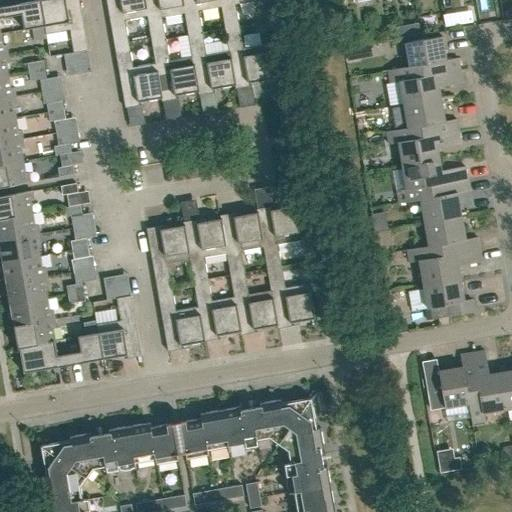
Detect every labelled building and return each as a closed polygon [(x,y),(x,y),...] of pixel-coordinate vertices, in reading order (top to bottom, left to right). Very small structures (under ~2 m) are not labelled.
[(38,0),(0,6),(0,33),(0,31),(0,17),(21,14),(24,30),(44,26),(45,26),(40,0),(38,0)] [(73,53),(88,50),(78,0),(40,0),(45,26),(44,26),(46,34),(69,30),(73,53)] [(147,16),(144,0),(106,0),(114,45),(128,42),(124,20),(147,16)] [(144,0),(147,16),(151,42),(166,39),(162,17),(184,13),(185,13),(182,0),(144,0)] [(188,35),(202,33),(199,11),(221,7),(222,7),(220,0),(182,0),(185,13),(184,13),(188,35)] [(220,0),(222,7),(221,7),(225,29),(239,26),(235,5),(259,0),(258,0),(220,0)] [(484,0),(468,0),(471,15),(487,12),(484,0)] [(234,85),(235,89),(252,86),(251,82),(273,78),(267,44),(243,48),(239,26),(225,29),(229,51),(235,85),(234,85)] [(32,29),(34,41),(46,39),(44,27),(32,29)] [(229,51),(206,55),(202,33),(188,35),(192,57),(199,91),(198,92),(198,95),(215,92),(214,89),(234,85),(235,85),(229,51)] [(460,70),(458,58),(446,60),(442,37),(405,43),(409,67),(422,65),(424,77),(460,70)] [(199,91),(192,57),(170,61),(166,39),(151,42),(155,64),(156,64),(162,98),(161,98),(162,101),(178,99),(177,95),(198,92),(199,91)] [(141,102),(161,98),(162,98),(156,64),(155,64),(133,68),(128,42),(114,45),(125,108),(141,105),(141,102)] [(359,59),(357,47),(345,50),(347,61),(359,59)] [(6,64),(9,63),(7,54),(0,55),(0,77),(8,76),(6,64)] [(44,69),(43,60),(27,63),(29,72),(44,69)] [(409,67),(388,70),(390,83),(400,82),(404,105),(440,98),(438,87),(462,83),(460,70),(424,77),(422,65),(409,67)] [(46,78),(44,69),(29,72),(30,81),(46,78)] [(13,88),(10,88),(8,76),(0,77),(0,99),(15,97),(13,88)] [(13,106),(16,106),(15,97),(0,99),(0,121),(15,118),(13,106)] [(458,132),(456,119),(444,121),(440,98),(404,105),(408,128),(420,126),(422,138),(458,132)] [(48,113),(64,110),(62,101),(46,104),(48,113)] [(50,122),(65,119),(64,110),(48,113),(50,122)] [(21,130),(18,131),(15,118),(0,121),(0,143),(22,139),(21,130)] [(389,145),(398,143),(402,166),(439,160),(437,148),(461,144),(458,132),(422,138),(420,126),(408,128),(386,132),(389,145)] [(21,149),(24,148),(22,139),(0,143),(0,164),(23,161),(21,149)] [(54,146),(55,155),(71,153),(70,144),(54,146)] [(467,179),(465,167),(441,171),(439,160),(402,166),(406,189),(397,191),(399,204),(420,200),(420,199),(433,197),(431,185),(467,179)] [(28,173),(25,173),(23,161),(0,164),(0,187),(30,182),(28,173)] [(57,168),(59,177),(75,174),(73,165),(57,168)] [(461,216),(457,194),(469,191),(467,179),(431,185),(433,197),(420,199),(420,200),(425,223),(461,216)] [(62,195),(78,192),(76,183),(61,186),(62,195)] [(33,200),(31,191),(0,196),(0,218),(32,213),(30,201),(33,200)] [(82,214),(80,205),(65,208),(66,217),(82,214)] [(267,269),(281,266),(277,244),(301,240),(295,206),(273,210),(273,206),(256,209),(257,213),(258,212),(264,247),(263,247),(267,269)] [(264,247),(258,212),(257,213),(237,216),(236,213),(219,216),(220,219),(221,219),(227,253),(226,253),(230,275),(245,273),(241,251),(263,247),(264,247)] [(37,225),(34,226),(32,213),(0,218),(0,240),(39,234),(37,225)] [(479,250),(477,237),(465,240),(461,216),(425,223),(429,246),(429,247),(441,244),(443,256),(479,250)] [(221,219),(220,219),(200,223),(199,219),(183,222),(183,225),(184,225),(190,260),(193,282),(208,279),(204,257),(226,253),(227,253),(221,219)] [(146,228),(153,266),(157,292),(172,289),(167,264),(190,260),(184,225),(183,225),(163,229),(163,226),(146,228)] [(37,243),(40,243),(39,234),(0,240),(0,245),(3,262),(39,256),(37,243)] [(72,250),(88,247),(86,238),(71,241),(72,250)] [(429,246),(407,250),(410,263),(419,261),(423,284),(460,278),(458,266),(481,262),(479,250),(443,256),(441,244),(429,247),(429,246)] [(88,247),(72,250),(74,259),(90,256),(88,247)] [(46,277),(45,268),(42,268),(39,256),(3,262),(7,284),(46,277)] [(277,325),(277,329),(294,326),(293,322),(315,318),(309,284),(285,288),(281,266),(267,269),(271,291),(277,325)] [(98,290),(121,288),(120,267),(96,269),(98,290)] [(248,295),(245,273),(230,275),(234,297),(235,297),(241,331),(240,332),(240,335),(257,332),(256,329),(277,325),(271,291),(248,295)] [(45,286),(48,285),(46,277),(7,284),(10,305),(47,298),(45,286)] [(382,284),(386,303),(396,301),(399,316),(419,312),(412,278),(382,284)] [(471,299),(464,301),(460,278),(423,284),(427,308),(430,308),(432,320),(473,312),(471,299)] [(235,297),(234,297),(212,301),(208,279),(193,282),(198,307),(204,341),(220,339),(219,335),(240,332),(241,331),(235,297)] [(68,295),(84,292),(82,283),(66,286),(68,295)] [(198,307),(176,311),(172,289),(157,292),(168,351),(184,348),(183,345),(204,341),(198,307)] [(84,292),(68,295),(69,304),(85,301),(84,292)] [(125,359),(141,356),(131,296),(116,298),(120,321),(97,325),(98,333),(99,333),(103,359),(124,355),(125,359)] [(52,310),(49,311),(47,298),(10,305),(14,326),(54,319),(52,310)] [(19,347),(54,341),(52,328),(55,328),(54,319),(14,326),(18,348),(19,348),(19,347)] [(86,335),(98,333),(97,325),(96,320),(84,323),(86,335)] [(57,356),(54,341),(19,347),(19,348),(24,373),(103,359),(99,333),(98,333),(86,335),(78,336),(80,352),(57,356)] [(472,425),(485,423),(484,413),(506,409),(500,373),(489,375),(485,351),(472,353),(479,389),(467,391),(469,404),(468,404),(472,425)] [(479,389),(472,353),(460,355),(462,367),(438,371),(441,384),(427,386),(431,410),(445,407),(445,408),(468,404),(469,404),(467,391),(479,389)] [(511,370),(500,373),(506,409),(511,408),(511,370)] [(229,451),(258,446),(257,440),(269,438),(287,451),(289,463),(284,464),(289,494),(294,493),(296,511),(335,511),(320,428),(319,428),(317,429),(311,398),(280,403),(280,401),(280,399),(200,413),(201,418),(180,422),(186,459),(209,455),(208,450),(228,447),(229,451)] [(43,477),(43,476),(42,476),(47,511),(91,511),(89,498),(83,499),(81,487),(93,469),(105,467),(106,473),(136,468),(135,463),(155,460),(156,464),(178,460),(172,423),(151,427),(150,422),(70,436),(70,437),(71,437),(71,440),(40,445),(45,476),(43,477)] [(259,494),(257,482),(246,484),(248,496),(259,494)] [(244,496),(242,485),(229,487),(231,498),(244,496)] [(217,489),(219,501),(231,498),(229,487),(217,489)] [(280,500),(278,487),(260,489),(262,501),(280,500)] [(205,491),(207,503),(219,501),(217,489),(205,491)] [(192,493),(194,505),(207,503),(205,491),(192,493)] [(248,496),(250,508),(261,506),(259,494),(248,496)] [(186,506),(184,495),(172,497),(174,508),(186,506)] [(160,499),(162,511),(174,508),(172,497),(160,499)] [(148,501),(149,511),(153,511),(162,511),(160,499),(148,501)] [(135,503),(136,511),(149,511),(148,501),(135,503)]
